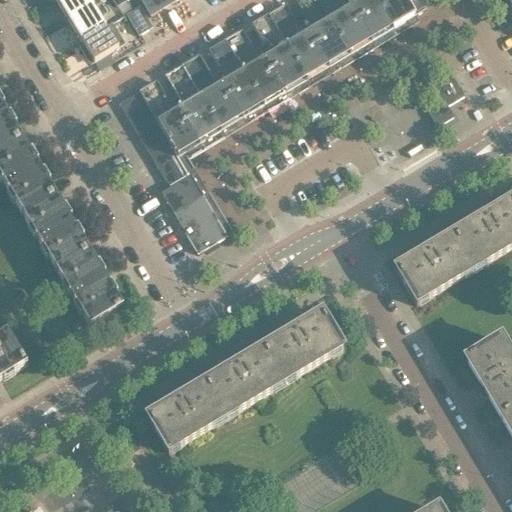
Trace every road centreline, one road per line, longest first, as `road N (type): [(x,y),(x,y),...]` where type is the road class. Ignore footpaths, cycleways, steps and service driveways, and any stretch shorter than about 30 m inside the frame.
road 1 (residential): [(496,511),(332,236)]
road 2 (residential): [(182,326),(58,115)]
road 3 (residential): [(58,115),(254,0)]
road 4 (tertiary): [(0,436),(182,326)]
road 5 (tertiary): [(332,236),(511,131)]
road 6 (tertiary): [(182,326),(332,236)]
